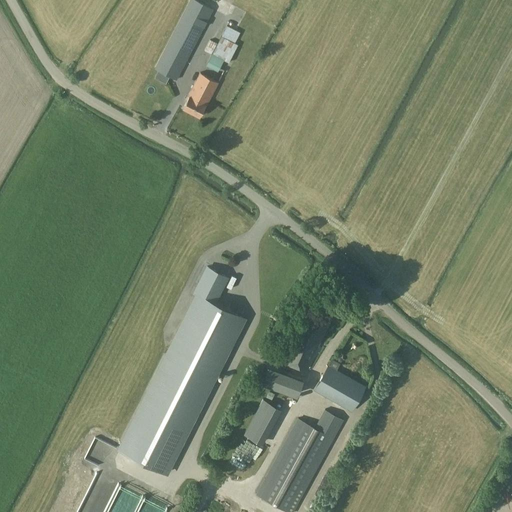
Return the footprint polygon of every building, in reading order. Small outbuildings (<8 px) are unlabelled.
[(176,80),(213,9),(194,0),(189,0),(154,69),(176,80)] [(238,44),(234,42),(239,32),(226,25),(217,43),(209,39),(203,50),(211,54),(205,65),(217,71),(223,60),(228,62),(238,44)] [(206,106),(218,82),(200,73),(189,95),(183,108),(199,117),(205,105),(206,106)] [(149,385),(117,449),(118,450),(119,450),(168,475),(191,429),(205,401),(222,367),(239,334),(247,318),(216,303),(229,277),(206,266),(193,293),(195,294),(171,340),(167,349),(157,369),(149,385)] [(305,316),(313,302),(304,296),(295,310),(305,316)] [(307,370),(326,327),(298,317),(281,360),(307,370)] [(351,411),(365,386),(328,365),(314,389),(351,411)] [(303,382),(267,369),(261,387),(297,400),(303,382)] [(263,398),(243,433),(262,444),(282,409),(263,398)] [(288,511),(293,511),(344,419),(324,409),(315,427),(298,418),(256,494),(288,511)]
